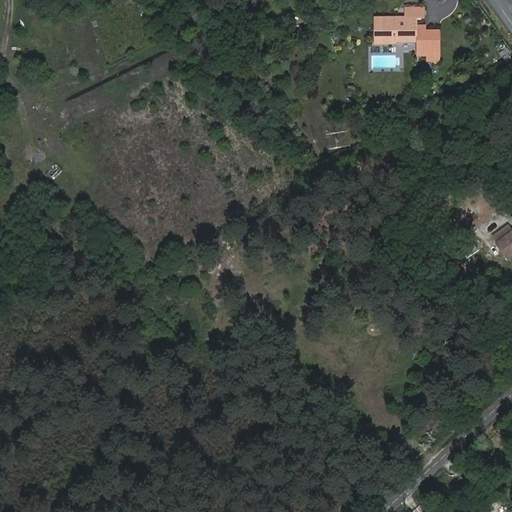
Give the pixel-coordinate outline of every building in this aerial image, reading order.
[(377,18),(377,43),(398,42),(398,41),(419,40),(419,60),(427,60),(440,60),(440,35),(427,35),(418,35),(418,30),(418,17),(426,17),(426,8),(406,8),(406,17),(377,18)] [(25,34),(37,40),(45,25),(33,19),(25,34)] [(66,166),(81,158),(75,146),(59,154),(66,166)] [(511,234),(497,245),(507,260),(511,256),(511,234)] [(483,251),(472,260),(477,266),(488,258),(483,251)] [(494,467),(502,463),(499,456),(491,460),(494,467)]
